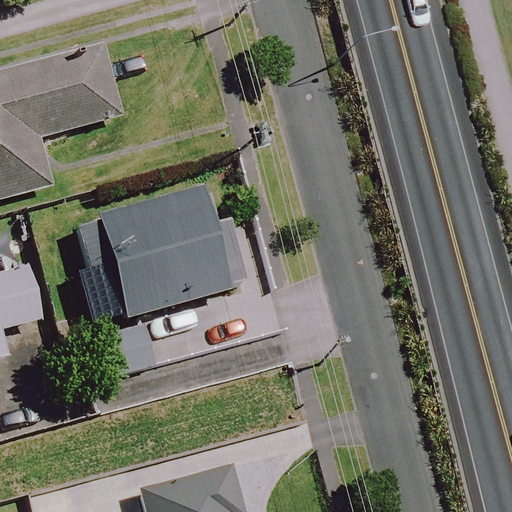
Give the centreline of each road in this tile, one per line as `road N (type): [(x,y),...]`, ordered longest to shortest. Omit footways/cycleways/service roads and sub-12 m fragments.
road 1 (residential): [(415,511),(281,0)]
road 2 (primary): [(511,447),(391,0)]
